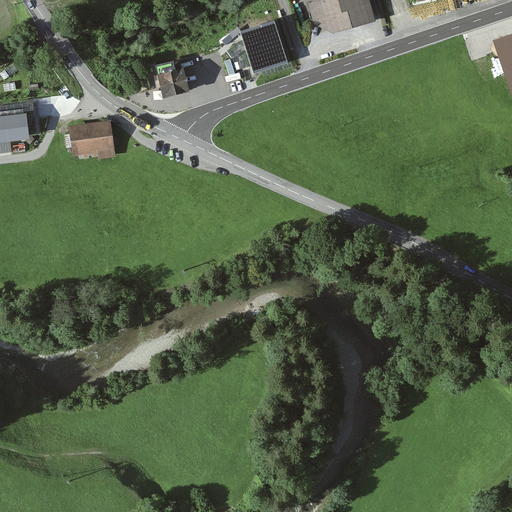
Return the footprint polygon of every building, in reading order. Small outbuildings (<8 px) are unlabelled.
[(321,0),(322,1),(309,4),(315,23),(327,19),(331,30),(368,20),(362,0),(321,0)] [(288,63),(274,22),(241,32),(254,74),(288,63)] [(511,34),(495,40),(511,93),(511,34)] [(171,63),(155,66),(156,71),(162,96),(186,90),(181,69),(173,71),(171,63)] [(0,139),(27,136),(24,116),(0,119),(0,139)] [(115,157),(109,123),(69,129),(74,158),(97,154),(98,160),(115,157)]
